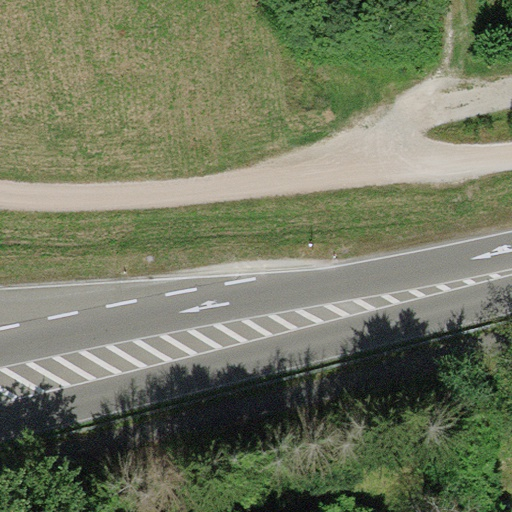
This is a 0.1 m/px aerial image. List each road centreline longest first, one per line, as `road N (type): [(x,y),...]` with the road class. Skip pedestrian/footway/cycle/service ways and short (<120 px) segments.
road 1 (track): [(511,142),(389,168),(134,196),(0,192)]
road 2 (primary): [(208,331),(511,256)]
road 3 (primary): [(0,377),(208,331)]
road 4 (motorway): [(208,331),(0,320)]
